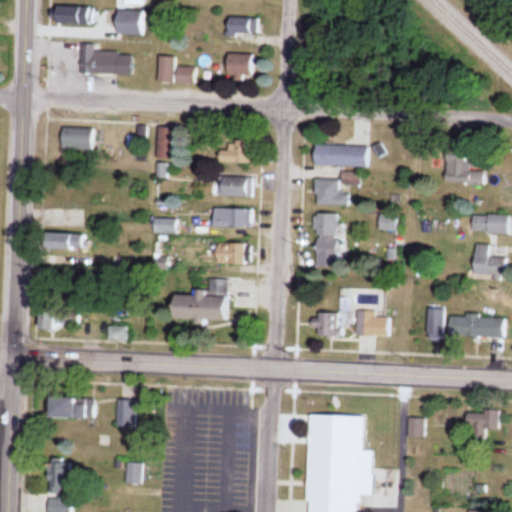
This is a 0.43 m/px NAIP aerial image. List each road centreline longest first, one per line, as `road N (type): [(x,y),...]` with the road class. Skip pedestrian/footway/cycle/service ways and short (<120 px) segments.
road 1 (residential): [(511,120),(0,97)]
road 2 (residential): [(265,511),(286,0)]
road 3 (tertiary): [(7,511),(26,0)]
road 4 (tertiary): [(511,378),(13,355)]
